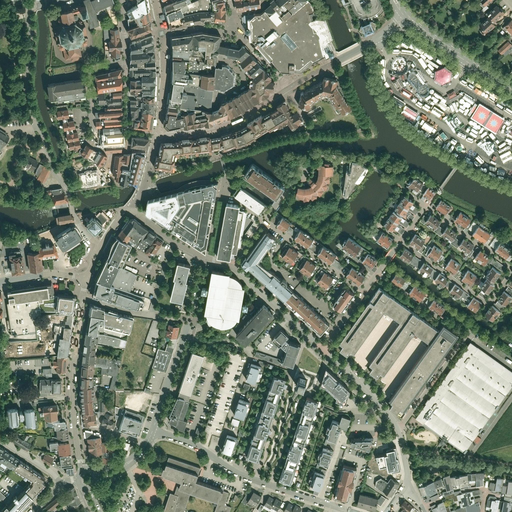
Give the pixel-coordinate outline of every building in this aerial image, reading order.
[(83,0),(88,15),(86,15),(90,27),(98,24),(95,13),(114,5),(112,0),(83,0)] [(148,10),(146,0),(137,0),(135,1),(133,3),(135,5),(128,10),(125,12),(128,18),(148,10)] [(188,0),(181,0),(163,8),(165,12),(181,6),(184,15),(192,13),(189,2),(188,0)] [(194,0),(189,2),(192,13),(199,11),(215,11),(214,4),(212,4),(211,0),(194,0)] [(234,0),(236,8),(238,8),(238,10),(246,9),(246,7),(261,5),(259,0),(234,0)] [(325,59),(329,57),(330,57),(331,57),(332,57),(333,56),(333,55),(333,54),(333,53),(332,52),(329,42),(332,39),(325,19),(316,18),(312,19),(311,13),(315,13),(313,4),(308,0),(276,0),(261,13),(256,14),(245,15),(246,28),(247,28),(247,29),(247,30),(247,31),(248,32),(250,32),(250,41),(253,40),(256,44),(255,45),(270,62),(274,62),(282,72),(295,72),(311,60),(313,62),(324,56),(325,59)] [(347,0),(351,10),(354,14),(357,17),(361,19),(364,19),(367,19),(370,19),(374,17),(376,16),(378,13),(380,10),(382,8),(382,3),(381,0),(347,0)] [(490,22),(503,9),(496,1),(483,13),(486,17),(476,26),(484,34),(494,25),(490,22)] [(215,11),(214,21),(224,22),(224,12),(224,3),(214,4),(215,11)] [(181,6),(165,12),(166,20),(181,16),(184,15),(181,6)] [(59,25),(57,24),(56,27),(57,27),(55,31),(54,31),(55,32),(57,42),(56,42),(57,43),(59,44),(58,45),(59,48),(61,49),(63,49),(65,59),(71,58),(71,60),(81,58),(80,54),(81,53),(79,47),(80,47),(81,47),(81,46),(82,44),(83,45),(86,44),(87,42),(86,40),(85,39),(86,37),(87,37),(87,36),(85,26),(85,25),(84,25),(81,23),(82,22),(79,20),(79,21),(76,19),(77,17),(77,15),(75,14),(74,14),(74,15),(73,15),(73,12),(80,10),(79,7),(72,9),(60,12),(61,17),(59,17),(58,19),(58,21),(60,22),(59,25)] [(150,20),(148,10),(128,18),(129,29),(150,20)] [(195,23),(201,21),(199,11),(192,13),(195,23)] [(201,21),(214,21),(215,11),(199,11),(201,21)] [(184,25),(195,23),(192,13),(184,15),(181,16),(184,25)] [(184,25),(181,16),(166,20),(168,29),(169,30),(184,25)] [(511,25),(511,18),(511,17),(502,25),(507,30),(511,25)] [(152,28),(150,20),(129,29),(127,29),(131,37),(152,28)] [(371,21),(362,25),(362,26),(361,26),(361,28),(360,29),(360,30),(359,30),(360,32),(361,32),(362,32),(363,33),(364,33),(365,33),(365,34),(375,30),(374,29),(375,29),(375,28),(376,28),(375,27),(376,26),(376,25),(377,25),(376,23),(375,24),(375,23),(374,23),(373,22),(372,21),(371,22),(371,21)] [(111,56),(120,55),(119,51),(121,50),(121,43),(119,44),(118,29),(104,30),(105,50),(111,50),(111,56)] [(216,46),(218,37),(200,33),(169,38),(170,48),(187,49),(201,50),(201,62),(214,64),(215,56),(216,46)] [(152,36),(130,44),(130,54),(143,52),(142,47),(153,44),(152,36)] [(511,45),(508,42),(500,50),(503,53),(511,45)] [(227,58),(228,48),(221,47),(216,46),(215,56),(219,57),(227,58)] [(239,64),(249,56),(241,47),(238,50),(228,48),(227,58),(235,59),(239,64)] [(201,50),(187,49),(187,56),(186,61),(201,62),(201,50)] [(155,61),(154,51),(143,52),(130,54),(130,64),(155,61)] [(245,72),(256,64),(249,56),(239,64),(245,72)] [(186,61),(170,60),(170,71),(213,76),(213,69),(214,64),(201,62),(186,61)] [(155,68),(155,61),(130,64),(130,70),(136,70),(144,69),(144,68),(155,68)] [(55,73),(82,69),(81,64),(54,68),(55,73)] [(252,80),(262,71),(256,64),(245,72),(252,80)] [(217,69),(213,69),(213,76),(211,89),(216,89),(218,89),(218,91),(222,91),(232,86),(233,76),(226,68),(221,67),(220,69),(217,69)] [(121,77),(121,68),(94,74),(95,80),(96,80),(121,77)] [(155,76),(155,68),(144,68),(144,69),(136,70),(136,76),(141,76),(155,76)] [(170,71),(169,83),(211,89),(213,76),(170,71)] [(262,71),(252,80),(250,88),(258,101),(269,95),(269,91),(272,91),(273,82),(270,82),(270,79),(262,71)] [(154,88),(155,76),(141,76),(141,79),(141,87),(154,88)] [(121,88),(121,77),(96,80),(97,91),(121,88)] [(299,94),(297,104),(308,108),(309,102),(320,96),(328,97),(335,109),(337,108),(341,114),(351,109),(347,102),(345,102),(335,85),(336,80),(323,77),(322,81),(299,94)] [(46,84),(48,99),(56,98),(56,100),(85,96),(83,79),(46,84)] [(130,94),(141,94),(141,87),(141,79),(130,79),(130,83),(129,83),(129,90),(130,90),(130,94)] [(209,110),(211,89),(169,83),(166,104),(174,105),(194,108),(209,110)] [(153,96),(154,88),(141,87),(141,94),(141,95),(153,96)] [(249,107),(258,101),(250,88),(242,94),(249,107)] [(121,103),(121,97),(110,98),(105,98),(105,94),(94,94),(94,97),(96,97),(97,104),(106,104),(121,103)] [(244,109),(249,107),(242,94),(235,98),(241,111),(244,109)] [(235,114),(241,111),(235,98),(228,101),(235,114)] [(221,120),(235,114),(228,101),(219,105),(221,110),(218,111),(221,120)] [(293,114),(285,101),(276,105),(278,108),(261,118),(260,116),(247,123),(248,125),(239,130),(219,137),(220,150),(224,152),(236,148),(248,144),(256,139),(254,137),(268,129),(269,131),(277,126),(278,129),(287,123),(290,128),(302,121),(297,112),(293,114)] [(121,111),(121,103),(106,104),(107,109),(104,109),(104,112),(109,112),(110,112),(121,111)] [(174,105),(166,104),(165,114),(173,115),(174,105)] [(182,128),(196,125),(194,108),(174,105),(173,115),(172,118),(180,117),(182,126),(182,128)] [(137,127),(139,106),(130,106),(130,119),(131,127),(137,127)] [(152,119),(153,108),(139,106),(137,127),(150,129),(152,119)] [(204,125),(216,122),(212,113),(209,110),(194,108),(196,125),(203,124),(204,125)] [(66,109),(55,110),(57,119),(61,118),(63,130),(65,129),(66,134),(65,134),(66,141),(77,139),(76,132),(72,132),(71,129),(73,128),(72,121),(66,122),(66,118),(68,118),(66,109)] [(219,121),(221,120),(218,111),(215,112),(212,113),(216,122),(219,121)] [(173,115),(165,114),(164,121),(161,121),(161,125),(166,129),(182,126),(180,117),(172,118),(173,115)] [(0,149),(1,150),(10,137),(0,130),(0,149)] [(121,144),(123,144),(123,132),(103,134),(98,134),(100,144),(121,144)] [(146,139),(130,137),(129,145),(144,148),(146,139)] [(207,138),(208,151),(220,150),(219,137),(207,138)] [(153,156),(151,167),(169,171),(179,168),(181,164),(186,163),(193,161),(202,158),(208,156),(208,151),(207,138),(195,139),(196,141),(188,141),(187,140),(176,140),(176,142),(159,142),(156,156),(153,156)] [(77,139),(66,141),(68,149),(71,148),(86,157),(91,148),(84,144),(82,148),(79,146),(77,139)] [(121,152),(121,144),(100,144),(100,147),(106,147),(106,152),(107,153),(121,152)] [(91,148),(86,157),(101,166),(107,156),(98,150),(97,152),(91,148)] [(130,155),(115,156),(111,175),(117,176),(116,182),(119,182),(119,185),(126,186),(126,181),(135,183),(139,171),(140,166),(144,152),(130,152),(130,155)] [(27,156),(22,168),(32,173),(38,161),(27,156)] [(297,185),(295,196),(303,197),(305,199),(310,198),(310,196),(312,197),(317,194),(317,192),(321,193),(324,190),(322,188),(324,186),(326,187),(327,180),(330,180),(330,172),(333,172),(333,163),(320,162),(319,171),(318,176),(315,179),(310,175),(307,177),(312,183),(309,185),(305,185),(300,185),(297,185)] [(346,196),(349,193),(368,169),(360,163),(351,162),(350,167),(348,167),(344,193),(345,195),(346,196)] [(251,163),(242,175),(255,184),(263,190),(267,193),(274,198),(282,186),(270,178),(251,163)] [(44,183),(49,171),(43,168),(44,166),(40,164),(35,175),(39,177),(37,180),(44,183)] [(94,184),(94,183),(99,182),(97,172),(90,173),(90,172),(86,173),(86,174),(80,175),(82,185),(88,184),(88,185),(94,184)] [(414,176),(409,184),(408,186),(407,186),(405,188),(417,197),(421,191),(419,189),(423,182),(414,176)] [(147,200),(145,213),(206,253),(217,183),(147,200)] [(428,186),(422,194),(429,199),(435,191),(428,186)] [(53,193),(55,207),(67,205),(65,192),(62,187),(46,189),(47,194),(53,193)] [(241,188),(235,196),(259,213),(265,206),(241,188)] [(405,195),(396,208),(405,215),(415,202),(405,195)] [(441,199),(435,207),(446,215),(451,207),(441,199)] [(226,204),(217,256),(230,259),(231,254),(236,255),(244,212),(238,211),(239,206),(226,204)] [(393,211),(384,224),(393,231),(403,218),(393,211)] [(461,212),(455,220),(466,228),(471,220),(461,212)] [(54,216),(56,224),(73,222),(72,216),(70,217),(70,214),(54,216)] [(430,214),(425,222),(435,229),(440,221),(430,214)] [(94,218),(85,226),(93,235),(107,222),(102,216),(97,221),(94,218)] [(280,220),(277,225),(286,231),(292,223),(283,217),(280,220)] [(129,220),(121,231),(141,242),(147,232),(139,227),(129,220)] [(75,225),(54,238),(61,250),(68,246),(82,237),(75,225)] [(480,226),(474,235),(485,243),(491,234),(480,226)] [(448,227),(443,235),(453,241),(458,234),(448,227)] [(242,261),(266,281),(273,273),(259,259),(277,237),(268,230),(242,261)] [(118,237),(132,245),(137,248),(141,242),(121,231),(118,237)] [(301,231),(296,238),(309,246),(314,239),(301,231)] [(381,231),(375,240),(386,247),(392,238),(381,231)] [(141,242),(137,248),(146,252),(155,237),(147,232),(141,242)] [(415,233),(409,242),(419,248),(425,239),(415,233)] [(121,264),(132,245),(118,237),(105,256),(121,264)] [(155,237),(146,252),(155,258),(164,243),(155,237)] [(349,238),(342,247),(355,256),(361,247),(349,238)] [(465,240),(460,247),(469,254),(474,246),(465,240)] [(511,248),(502,242),(496,250),(507,258),(511,249),(511,248)] [(39,251),(27,253),(29,269),(42,267),(41,258),(58,255),(57,248),(54,244),(38,246),(39,251)] [(433,244),(427,253),(436,260),(442,251),(433,244)] [(324,246),(318,253),(331,262),(336,255),(324,246)] [(288,247),(281,257),(290,263),(297,254),(288,247)] [(405,248),(400,256),(410,262),(414,255),(405,248)] [(480,251),(475,258),(484,265),(489,257),(480,251)] [(21,253),(9,255),(12,273),(24,271),(21,253)] [(369,254),(363,262),(372,268),(378,260),(369,254)] [(121,264),(105,256),(97,278),(106,281),(122,288),(130,291),(137,273),(121,264)] [(452,258),(446,267),(455,273),(461,264),(452,258)] [(306,260),(299,270),(308,276),(315,267),(306,260)] [(191,265),(179,262),(175,278),(177,279),(172,298),(184,301),(189,281),(187,280),(191,265)] [(424,262),(419,269),(429,276),(434,268),(424,262)] [(490,267),(484,276),(486,277),(479,288),(488,294),(495,285),(493,283),(500,273),(490,267)] [(352,269),(347,277),(359,285),(364,278),(352,269)] [(467,269),(461,278),(470,285),(476,276),(467,269)] [(322,270),(314,280),(316,281),(324,272),(322,270)] [(229,273),(211,271),(208,288),(207,294),(204,314),(206,314),(207,316),(207,318),(208,320),(210,322),(209,323),(210,324),(211,326),(211,327),(216,325),(219,327),(226,327),(229,326),(233,325),(235,323),(237,320),(239,320),(241,309),(242,304),(245,288),(243,288),(242,285),(240,282),(238,279),(235,277),(232,276),(229,275),(229,273)] [(323,272),(316,282),(326,289),(333,279),(323,272)] [(266,281),(286,300),(294,291),(273,273),(266,281)] [(397,273),(392,280),(401,286),(406,279),(397,273)] [(439,273),(434,280),(444,286),(449,279),(439,273)] [(106,281),(97,278),(92,295),(128,307),(142,309),(145,298),(130,291),(122,288),(106,281)] [(454,284),(449,291),(459,298),(464,291),(454,284)] [(9,302),(7,302),(12,337),(12,339),(37,338),(34,312),(40,311),(39,301),(42,301),(42,297),(53,296),(52,285),(7,291),(9,302)] [(416,287),(411,294),(420,301),(426,293),(416,287)] [(353,294),(345,288),(333,304),(341,310),(353,294)] [(379,289),(340,344),(343,346),(341,350),(348,355),(351,351),(355,354),(385,312),(400,323),(369,365),(374,368),(371,372),(378,377),(381,373),(385,375),(415,334),(430,345),(391,399),(395,402),(391,407),(398,412),(401,407),(405,410),(458,336),(444,326),(440,332),(379,289)] [(511,296),(503,290),(497,300),(506,306),(511,296)] [(294,291),(286,300),(321,333),(329,325),(294,291)] [(56,313),(71,311),(73,295),(56,293),(56,296),(53,296),(42,297),(42,301),(39,301),(40,311),(55,311),(56,313)] [(473,297),(468,304),(477,310),(482,303),(473,297)] [(435,300),(430,306),(438,313),(441,315),(446,308),(435,300)] [(262,301),(234,332),(243,340),(272,309),(262,301)] [(491,304),(484,314),(493,320),(500,311),(491,304)] [(105,309),(90,305),(88,314),(103,317),(105,309)] [(129,333),(133,316),(105,309),(103,317),(101,326),(129,333)] [(69,327),(71,327),(72,316),(59,314),(58,326),(59,326),(69,327)] [(103,317),(88,314),(84,332),(99,335),(101,326),(103,317)] [(179,327),(168,325),(166,336),(171,337),(177,338),(179,327)] [(57,356),(66,357),(69,327),(59,326),(58,337),(56,356),(57,356)] [(284,349),(280,362),(291,366),(298,345),(288,342),(284,338),(286,336),(280,330),(270,341),(277,347),(279,345),(284,349)] [(84,332),(83,341),(95,343),(125,348),(126,340),(111,337),(99,335),(84,332)] [(158,349),(152,367),(166,372),(177,338),(171,337),(166,351),(158,349)] [(511,369),(471,340),(415,417),(424,423),(446,439),(463,452),(511,384),(511,369)] [(83,341),(82,352),(94,353),(95,343),(83,341)] [(191,351),(169,421),(176,423),(174,428),(183,430),(186,421),(183,420),(203,355),(191,351)] [(273,361),(274,356),(256,351),(254,357),(273,361)] [(82,352),(81,364),(93,365),(94,353),(82,352)] [(206,354),(185,419),(189,421),(187,430),(196,433),(198,428),(211,432),(221,435),(247,357),(241,355),(231,352),(228,361),(206,354)] [(118,377),(121,360),(94,353),(93,365),(107,365),(105,374),(113,376),(118,377)] [(56,372),(65,373),(66,357),(57,356),(57,361),(53,361),(52,367),(56,368),(56,372)] [(93,365),(81,364),(80,375),(92,375),(93,365)] [(250,364),(245,379),(256,383),(261,367),(250,364)] [(52,376),(51,368),(42,368),(43,376),(52,376)] [(349,391),(326,371),(322,386),(327,388),(336,398),(336,401),(345,404),(349,391)] [(272,373),(244,455),(258,459),(285,378),(272,373)] [(80,375),(80,385),(92,384),(92,375),(80,375)] [(118,377),(113,376),(110,388),(116,390),(119,377),(118,377)] [(306,378),(299,376),(297,384),(304,386),(306,378)] [(41,391),(60,391),(60,379),(41,379),(41,391)] [(80,385),(80,399),(93,397),(94,397),(94,384),(92,384),(80,385)] [(124,408),(118,429),(136,435),(143,415),(137,413),(139,409),(140,410),(142,404),(140,403),(142,398),(144,399),(146,391),(132,390),(126,409),(124,408)] [(93,397),(80,399),(81,412),(93,412),(93,397)] [(288,452),(279,478),(293,483),(320,401),(307,397),(305,402),(304,401),(302,406),(304,406),(290,447),(289,447),(287,451),(288,452)] [(238,399),(234,414),(241,417),(244,418),(249,402),(238,399)] [(57,417),(56,404),(38,405),(39,412),(43,411),(43,418),(57,417)] [(25,426),(35,425),(35,417),(36,417),(36,413),(35,413),(35,410),(24,410),(24,412),(17,413),(17,410),(8,410),(9,424),(18,424),(18,419),(25,418),(25,426)] [(81,412),(82,426),(96,425),(95,411),(93,412),(81,412)] [(113,416),(106,413),(105,417),(104,417),(102,424),(113,428),(116,421),(112,419),(113,416)] [(330,426),(328,432),(329,432),(327,438),(336,441),(340,430),(339,429),(340,427),(346,429),(350,419),(342,416),(340,423),(333,421),(331,426),(330,426)] [(233,418),(231,424),(238,427),(240,421),(233,418)] [(55,428),(56,437),(68,436),(67,426),(65,426),(65,419),(47,421),(48,425),(54,424),(54,428),(55,428)] [(101,441),(100,434),(85,431),(89,455),(99,454),(101,463),(112,461),(111,452),(118,451),(116,439),(101,441)] [(12,440),(28,450),(32,445),(16,434),(12,440)] [(227,435),(222,450),(233,453),(237,438),(231,436),(227,435)] [(374,438),(354,438),(354,440),(351,439),(350,443),(355,446),(355,444),(369,450),(374,438)] [(65,466),(72,465),(69,441),(58,443),(58,441),(49,442),(50,450),(58,449),(60,466),(65,466)] [(121,448),(127,450),(129,443),(123,441),(121,448)] [(401,469),(396,446),(386,448),(387,453),(377,455),(379,467),(388,465),(388,469),(391,469),(392,471),(401,469)] [(320,458),(318,462),(327,466),(333,451),(323,448),(322,452),(320,453),(320,454),(319,455),(320,458)] [(6,463),(12,467),(17,461),(0,449),(0,468),(1,469),(6,463)] [(46,453),(42,459),(50,465),(54,459),(46,453)] [(199,468),(168,458),(163,474),(180,480),(176,494),(170,492),(164,511),(182,511),(188,493),(216,502),(213,510),(220,511),(225,511),(228,505),(223,503),(227,490),(195,480),(199,468)] [(17,461),(12,467),(32,481),(23,490),(31,497),(43,484),(40,481),(43,478),(17,461)] [(73,465),(72,465),(65,466),(66,473),(74,472),(73,465)] [(343,465),(334,497),(348,500),(356,469),(343,465)] [(314,471),(309,487),(315,489),(313,493),(318,495),(326,471),(322,470),(320,473),(314,471)] [(484,473),(474,474),(474,480),(476,480),(476,482),(476,486),(483,486),(483,479),(484,478),(484,473)] [(450,476),(443,477),(447,491),(453,489),(453,486),(459,484),(460,487),(469,486),(468,481),(472,481),(471,474),(468,474),(468,476),(457,477),(457,476),(450,478),(450,476)] [(376,481),(375,487),(392,497),(400,484),(390,478),(388,482),(381,478),(376,481)] [(511,480),(509,480),(508,486),(502,485),(504,479),(496,478),(495,484),(491,483),(489,489),(502,492),(501,493),(505,494),(511,495),(511,480)] [(441,479),(419,488),(423,496),(429,494),(430,496),(438,493),(436,489),(444,486),(441,479)] [(69,507),(81,502),(75,487),(63,491),(69,507)] [(377,503),(381,506),(386,498),(371,488),(365,495),(360,494),(357,505),(376,509),(377,503)] [(4,507),(9,511),(17,511),(31,497),(23,490),(22,489),(4,507)] [(247,494),(243,501),(255,508),(262,497),(253,491),(250,496),(247,494)] [(459,500),(461,507),(479,503),(482,502),(481,498),(475,500),(474,496),(480,495),(479,491),(473,493),(463,496),(461,492),(446,496),(447,500),(454,498),(455,502),(459,500)] [(497,498),(489,496),(487,507),(491,508),(490,511),(497,511),(498,509),(501,509),(500,511),(509,511),(510,510),(511,509),(511,495),(505,494),(504,500),(500,499),(499,501),(496,501),(497,498)] [(60,502),(56,497),(46,505),(50,510),(60,502)] [(270,498),(265,505),(271,508),(272,507),(277,510),(276,511),(280,511),(282,508),(279,506),(282,502),(276,499),(275,501),(270,498)] [(408,511),(412,506),(406,501),(401,507),(403,508),(402,509),(402,510),(405,511),(408,511)] [(446,507),(444,503),(431,508),(432,511),(456,511),(455,509),(451,511),(449,506),(446,507)] [(456,511),(481,511),(479,503),(461,507),(455,509),(456,511)]
